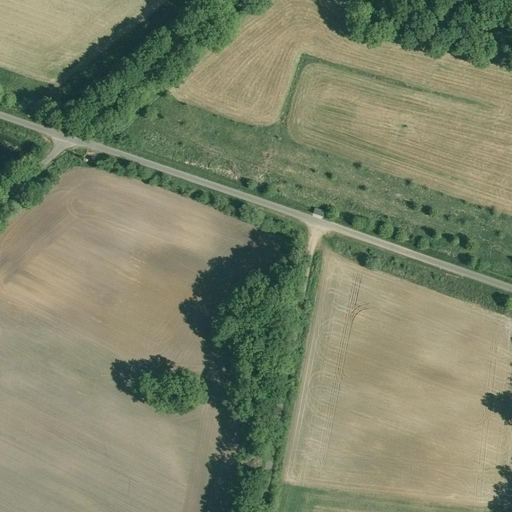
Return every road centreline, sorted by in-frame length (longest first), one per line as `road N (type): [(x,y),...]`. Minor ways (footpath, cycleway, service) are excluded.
road 1 (unclassified): [(259,511),(318,221)]
road 2 (unclassified): [(67,136),(318,221)]
road 3 (track): [(67,136),(232,0)]
road 4 (unclassified): [(318,221),(511,288)]
